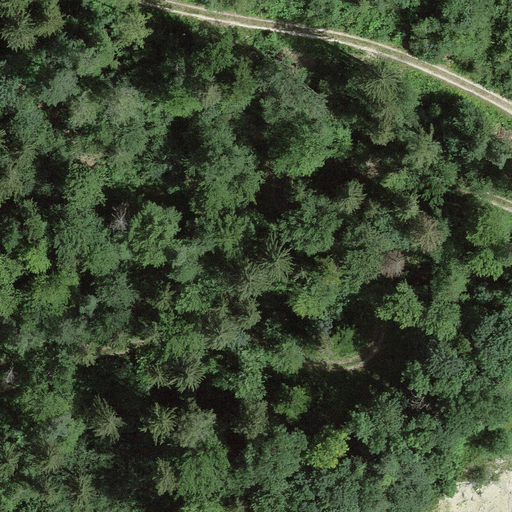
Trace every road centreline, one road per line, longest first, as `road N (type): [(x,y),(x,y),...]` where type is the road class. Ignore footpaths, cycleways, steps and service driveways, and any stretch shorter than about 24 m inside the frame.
road 1 (track): [(0,392),(88,370),(169,336),(237,336),(345,368),(373,353),(378,329),(367,291),(337,252),(279,218),(271,192),(280,169),(312,155),(370,162),(511,209)]
road 2 (track): [(511,101),(348,41),(147,0)]
road 3 (track): [(271,192),(0,195)]
